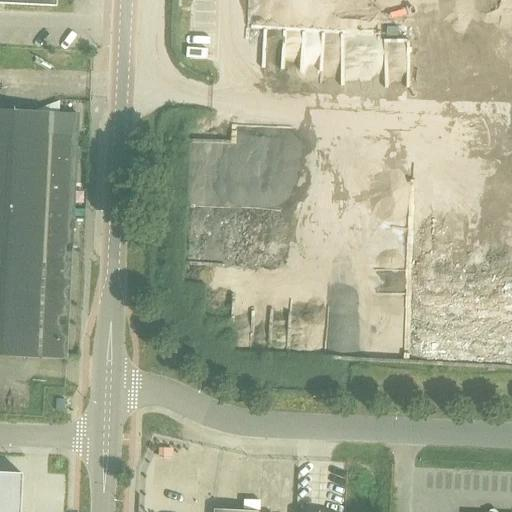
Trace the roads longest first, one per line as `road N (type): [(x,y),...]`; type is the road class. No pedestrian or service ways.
road 1 (unclassified): [(511,437),(237,421),(169,390),(109,382)]
road 2 (tertiary): [(109,382),(129,0)]
